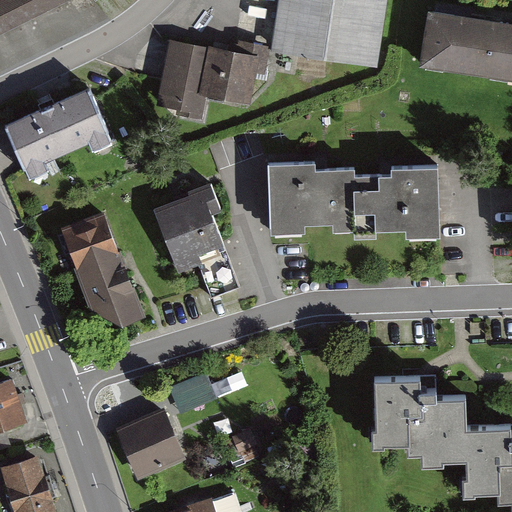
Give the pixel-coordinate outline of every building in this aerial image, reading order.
[(0,0),(0,37),(73,0),(0,0)] [(381,66),(390,0),(282,0),(276,52),(381,66)] [(511,20),(436,10),(429,63),(511,73),(511,20)] [(262,50),(170,37),(160,107),(204,114),(207,94),(254,100),(262,50)] [(98,93),(9,130),(27,172),(115,135),(98,93)] [(325,157),(278,158),(280,235),(313,234),(313,222),(341,222),(342,229),(360,229),(361,236),(384,236),(384,228),(412,227),(412,233),(457,232),(455,162),(402,164),(403,170),(392,171),(392,183),(378,183),(377,171),(364,171),(363,162),(325,163),(325,157)] [(178,271),(201,263),(211,294),(242,284),(210,192),(157,210),(178,271)] [(117,214),(67,230),(101,337),(150,322),(117,214)] [(185,410),(220,396),(212,376),(177,390),(185,410)] [(0,434),(29,426),(15,379),(0,383),(0,434)] [(374,452),(410,451),(410,468),(463,467),(463,497),(503,496),(503,511),(511,511),(511,433),(476,434),(475,404),(428,405),(427,380),(372,381),(374,452)] [(122,428),(140,477),(190,458),(172,409),(122,428)] [(249,432),(232,438),(241,461),(258,455),(249,432)] [(57,511),(43,458),(5,468),(16,511),(57,511)] [(175,511),(215,511),(213,501),(175,511)]
